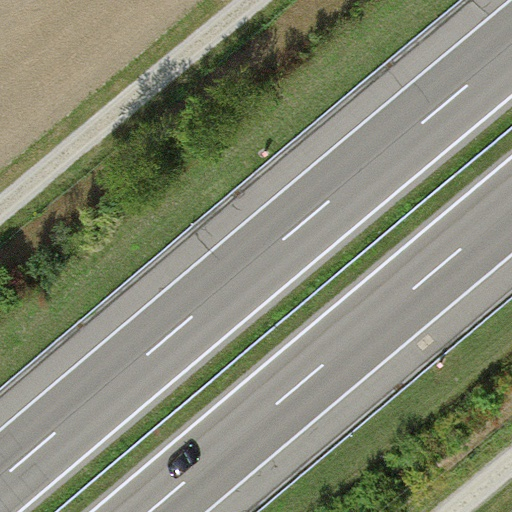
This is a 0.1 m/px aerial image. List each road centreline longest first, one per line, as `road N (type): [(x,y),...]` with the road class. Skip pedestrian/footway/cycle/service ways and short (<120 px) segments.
road 1 (motorway): [(511,52),(0,485)]
road 2 (motorway): [(155,511),(511,211)]
road 3 (track): [(0,213),(258,0)]
